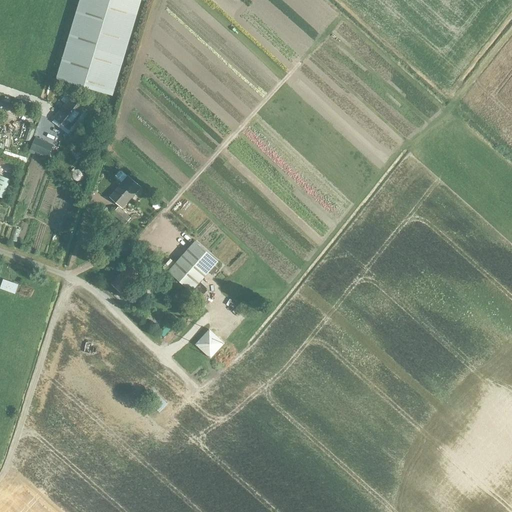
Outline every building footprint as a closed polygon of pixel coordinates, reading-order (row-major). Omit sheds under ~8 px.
[(141,0),(80,0),(57,79),(113,96),(141,0)] [(69,129),(85,109),(70,97),(54,118),(69,129)] [(0,194),(3,196),(11,178),(0,173),(0,194)] [(122,209),(141,188),(130,177),(111,199),(122,209)] [(126,225),(131,220),(119,209),(114,215),(126,225)] [(192,293),(218,264),(196,243),(169,272),(192,293)] [(144,285),(147,281),(129,264),(111,283),(122,294),(131,284),(141,294),(147,287),(144,285)] [(16,292),(19,283),(3,278),(0,287),(16,292)] [(197,345),(211,357),(224,343),(211,330),(197,345)]
